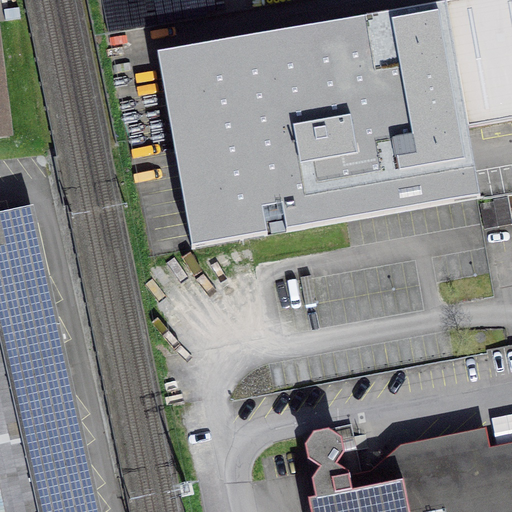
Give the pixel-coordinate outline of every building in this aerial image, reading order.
[(511,0),(470,0),(446,4),(467,129),(511,120),(511,0)] [(480,198),(467,129),(446,4),(157,56),(192,250),(480,198)] [(498,227),(511,224),(511,220),(508,197),(493,199),(494,201),(498,227)] [(484,229),(498,227),(494,201),(480,204),(484,229)] [(0,511),(90,511),(23,209),(0,213),(0,511)] [(315,499),(308,500),(310,511),(511,511),(511,458),(352,491),(348,474),(335,464),(343,454),(340,440),(328,433),(314,435),(307,446),(310,461),(320,467),(311,481),(315,499)]
